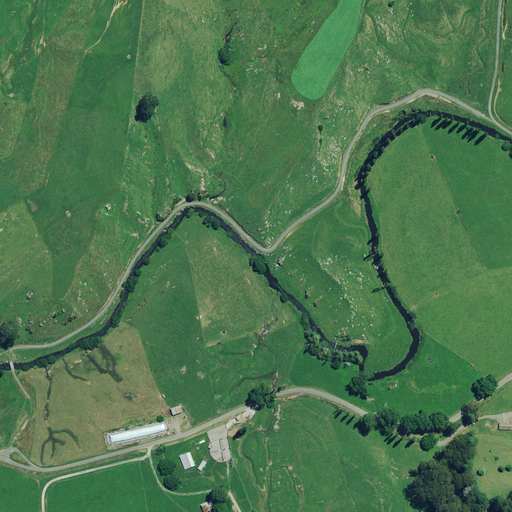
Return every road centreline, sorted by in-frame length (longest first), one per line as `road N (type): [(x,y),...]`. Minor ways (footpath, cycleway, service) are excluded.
road 1 (unclassified): [(0,459),(63,469),(195,431),(292,390),(317,390),(387,424),(438,426),(511,376)]
road 2 (track): [(238,511),(219,488),(176,493),(161,486),(149,444)]
road 3 (track): [(45,511),(57,481),(147,455)]
